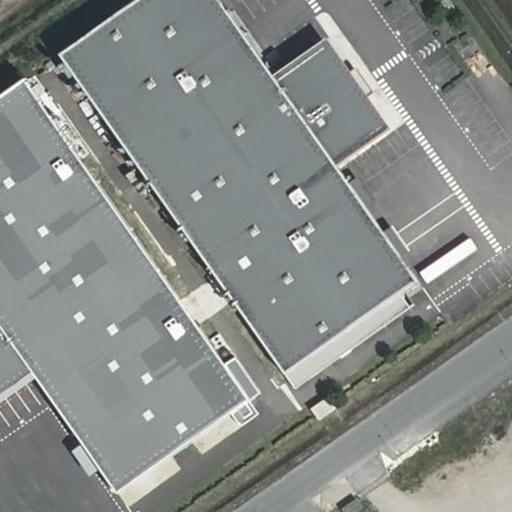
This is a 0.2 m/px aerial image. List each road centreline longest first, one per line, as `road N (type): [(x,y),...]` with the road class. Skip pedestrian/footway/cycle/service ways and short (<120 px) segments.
road 1 (residential): [(264,511),(511,336)]
road 2 (unknown): [(511,182),(466,151),(354,0)]
